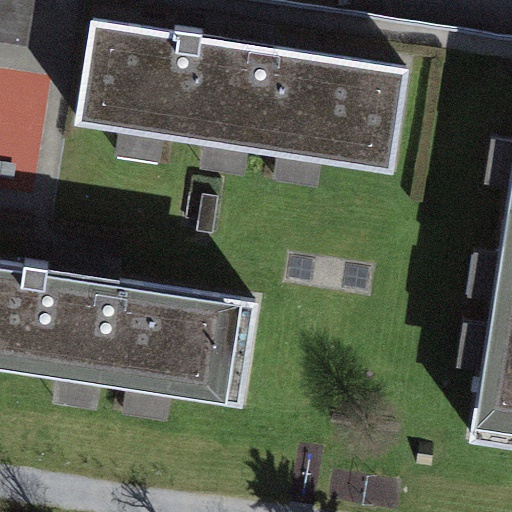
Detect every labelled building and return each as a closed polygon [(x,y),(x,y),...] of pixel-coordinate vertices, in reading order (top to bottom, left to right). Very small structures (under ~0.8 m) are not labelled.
[(32,0),(0,0),(0,40),(26,45),(32,0)] [(94,10),(78,117),(388,164),(405,57),(189,24),(94,10)] [(511,103),(486,100),(476,162),(502,166),(511,103)] [(511,135),(467,434),(511,440),(511,135)] [(213,221),(219,180),(189,176),(183,217),(213,221)] [(0,252),(0,361),(246,399),(262,292),(0,252)]
